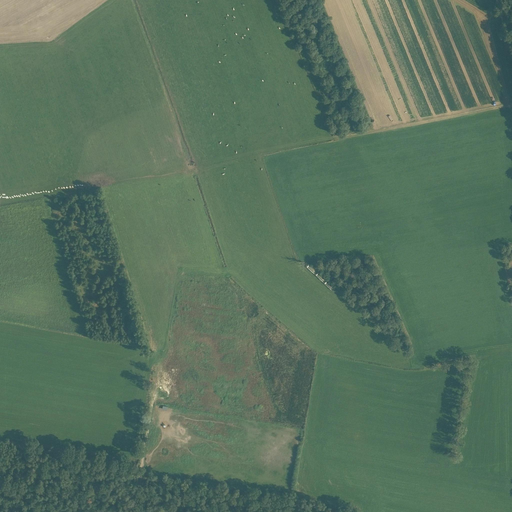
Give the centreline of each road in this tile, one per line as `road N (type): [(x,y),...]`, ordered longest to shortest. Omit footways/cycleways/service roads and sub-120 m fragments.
road 1 (track): [(511,104),(338,138)]
road 2 (track): [(134,511),(160,357)]
